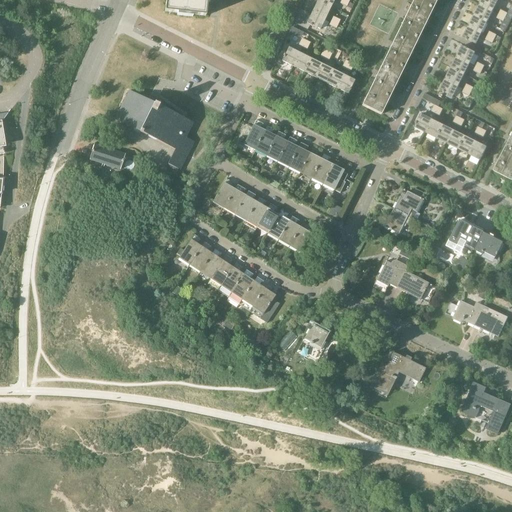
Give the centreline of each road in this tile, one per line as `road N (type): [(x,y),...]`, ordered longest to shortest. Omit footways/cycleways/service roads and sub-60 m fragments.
road 1 (residential): [(328,293),(294,287),(186,217),(214,161)]
road 2 (residential): [(328,293),(511,377)]
road 3 (residential): [(455,0),(384,148)]
road 4 (residential): [(254,81),(114,10)]
road 5 (residential): [(351,237),(214,161)]
road 6 (residential): [(244,101),(379,171)]
road 7 (residential): [(57,150),(114,10)]
road 8 (residential): [(384,148),(254,81)]
road 9 (residential): [(511,211),(384,148)]
